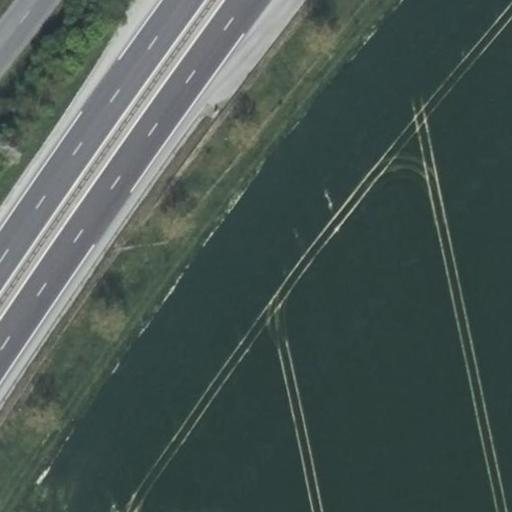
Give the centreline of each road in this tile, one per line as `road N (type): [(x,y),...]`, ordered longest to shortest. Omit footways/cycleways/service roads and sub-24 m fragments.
road 1 (motorway): [(0,340),(243,0)]
road 2 (motorway): [(178,0),(0,253)]
